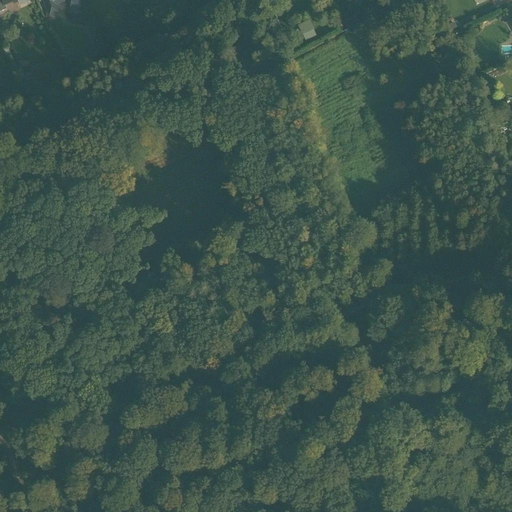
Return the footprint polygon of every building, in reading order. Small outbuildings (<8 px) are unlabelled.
[(32,4),(29,0),(16,0),(21,9),(32,4)] [(65,0),(69,11),(80,7),(77,0),(43,0),(47,9),(48,8),(48,7),(50,7),(51,7),(53,6),(54,5),(55,5),(56,5),(55,4),(65,0)] [(48,8),(47,9),(50,15),(58,12),(56,5),(55,5),(54,5),(53,6),(51,7),(50,7),(48,7),(48,8)] [(335,26),(333,18),(326,21),(329,28),(335,26)] [(298,25),(302,36),(303,35),(314,30),(309,20),(298,25)] [(448,27),(451,33),(453,32),(452,30),(457,28),(455,22),(449,25),(450,26),(448,27)] [(314,30),(303,35),(306,41),(317,36),(314,30)] [(33,88),(27,75),(21,78),(27,91),(33,88)]
